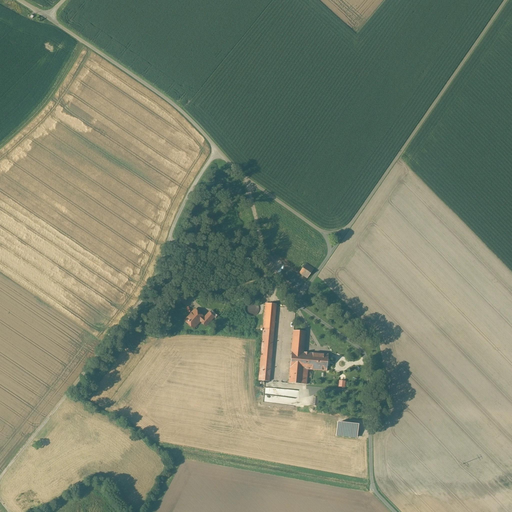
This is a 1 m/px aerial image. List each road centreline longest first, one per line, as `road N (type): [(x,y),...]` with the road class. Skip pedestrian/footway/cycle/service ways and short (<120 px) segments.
road 1 (track): [(217,152),(189,192),(153,280),(0,478)]
road 2 (unclassified): [(48,18),(166,99),(230,165),(319,230)]
road 3 (unclassified): [(505,0),(346,228)]
road 4 (track): [(298,299),(364,353),(372,488),(395,511)]
road 5 (track): [(0,143),(51,94),(80,40)]
